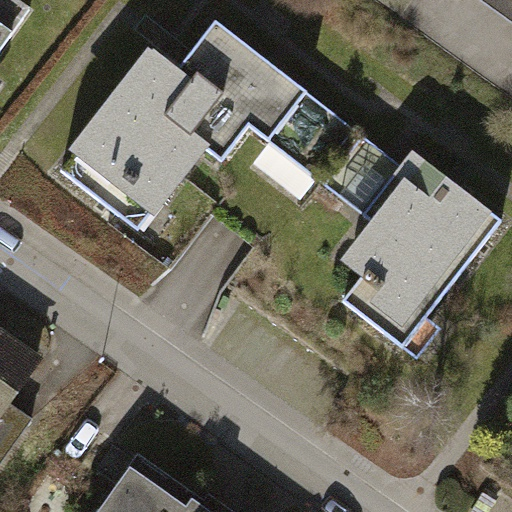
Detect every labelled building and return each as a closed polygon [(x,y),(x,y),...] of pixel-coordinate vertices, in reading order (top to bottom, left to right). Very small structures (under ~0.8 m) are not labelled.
[(511,0),(470,0),(511,27),(511,0)] [(0,92),(42,30),(0,1),(0,92)] [(149,60),(56,184),(151,255),(211,176),(231,191),(295,106),(212,43),(181,84),(149,60)] [(503,238),(401,162),(308,288),(410,363),(503,238)] [(65,377),(0,332),(0,445),(12,454),(65,377)] [(212,511),(140,460),(102,511),(212,511)]
